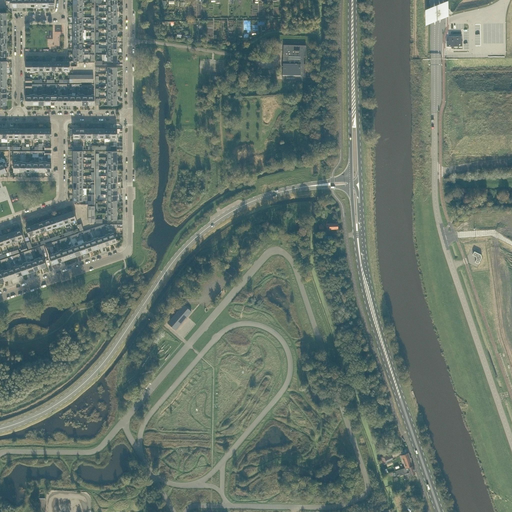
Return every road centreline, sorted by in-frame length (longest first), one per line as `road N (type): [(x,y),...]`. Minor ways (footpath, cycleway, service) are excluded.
road 1 (tertiary): [(0,428),(53,406),(92,375),(168,267),(210,224),(270,194),(332,183)]
road 2 (primary): [(439,511),(377,328),(358,233)]
road 3 (unclassified): [(511,442),(441,233),(434,170)]
road 4 (residential): [(0,297),(128,252),(130,116)]
road 5 (residential): [(18,116),(19,18),(63,17),(63,0)]
road 6 (residential): [(0,224),(60,202),(62,116)]
